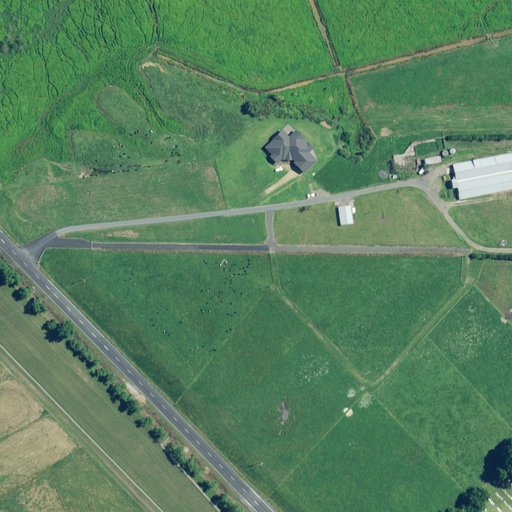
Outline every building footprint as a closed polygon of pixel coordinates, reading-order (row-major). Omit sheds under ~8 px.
[(303,173),(318,161),(310,152),(314,148),(298,129),(289,136),(284,129),(273,138),(274,139),(265,146),(272,154),(270,156),(276,163),(280,160),(295,161),(293,162),(303,173)] [(453,148),(441,152),(442,157),(455,154),(453,148)] [(453,200),(511,187),(504,153),(446,166),(453,200)] [(441,162),(440,156),(424,159),(425,165),(441,162)] [(351,205),(338,207),(341,225),(353,224),(351,205)]
